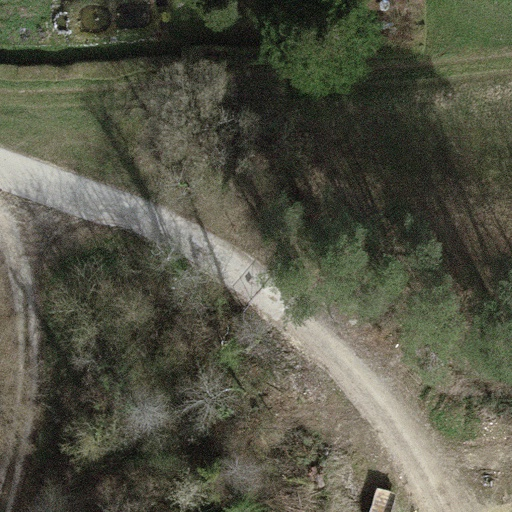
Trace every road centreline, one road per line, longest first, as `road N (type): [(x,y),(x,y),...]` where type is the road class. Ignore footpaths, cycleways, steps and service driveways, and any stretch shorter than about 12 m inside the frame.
road 1 (track): [(431,511),(385,395),(288,304),(70,182),(0,164)]
road 2 (track): [(0,93),(154,94),(511,61)]
road 3 (track): [(0,470),(26,381),(16,256),(0,228)]
